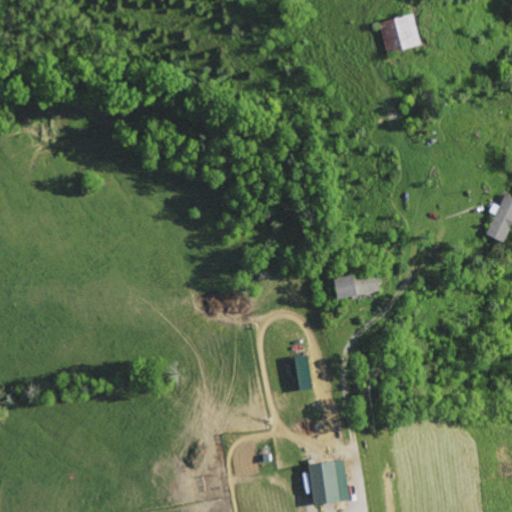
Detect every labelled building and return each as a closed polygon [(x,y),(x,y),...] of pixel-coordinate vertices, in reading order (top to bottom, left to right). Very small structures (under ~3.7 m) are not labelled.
[(417,44),(409,13),(374,22),(382,53),(417,44)] [(485,212),(490,214),(481,234),(498,242),(511,212),(511,199),(501,194),(495,206),(489,203),(485,212)] [(329,300),(375,291),(371,273),(326,281),(329,300)] [(290,356),(293,390),(306,389),(303,355),(290,356)] [(344,501),(339,460),(302,465),(307,505),(344,501)]
